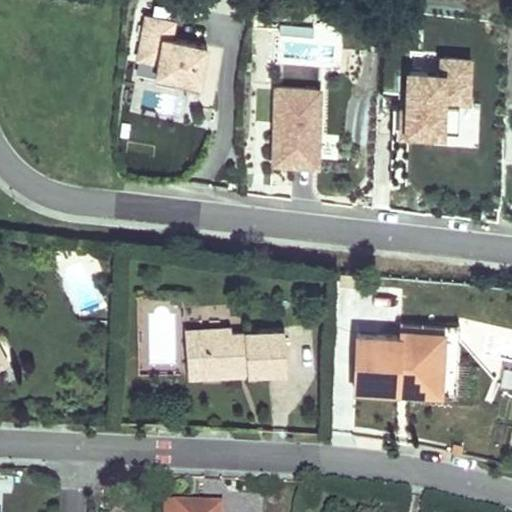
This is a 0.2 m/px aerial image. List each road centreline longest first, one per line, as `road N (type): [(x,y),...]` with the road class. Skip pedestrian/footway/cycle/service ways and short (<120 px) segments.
road 1 (residential): [(0,157),(32,187),(81,204),(511,251)]
road 2 (residential): [(0,444),(482,475),(511,487)]
